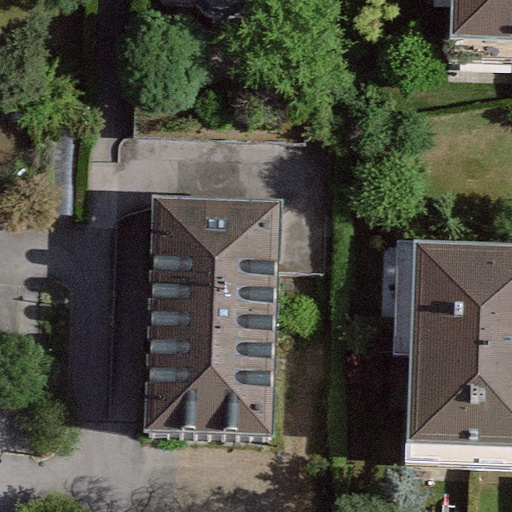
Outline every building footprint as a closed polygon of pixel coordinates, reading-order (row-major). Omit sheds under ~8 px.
[(0,66),(13,67),(25,55),(27,0),(0,0),(0,222),(82,227),(87,133),(66,132),(69,76),(0,72),(0,66)] [(169,0),(169,7),(224,8),(235,22),(262,22),(269,8),(317,10),(317,0),(169,0)] [(511,0),(459,0),(458,51),(511,53),(511,0)] [(319,114),(152,109),(151,151),(318,156),(319,114)] [(164,453),(293,456),(297,224),(168,221),(164,453)] [(511,259),(413,257),(407,444),(511,447),(511,259)]
